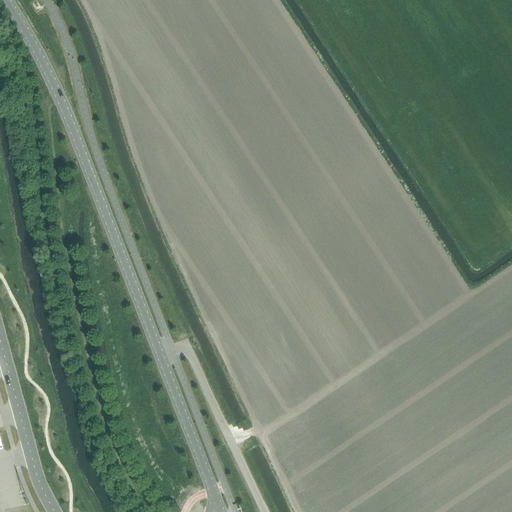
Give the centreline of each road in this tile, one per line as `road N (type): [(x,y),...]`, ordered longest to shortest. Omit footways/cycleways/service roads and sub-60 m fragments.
road 1 (tertiary): [(220,511),(54,88),(5,0)]
road 2 (unclassified): [(54,511),(0,340)]
